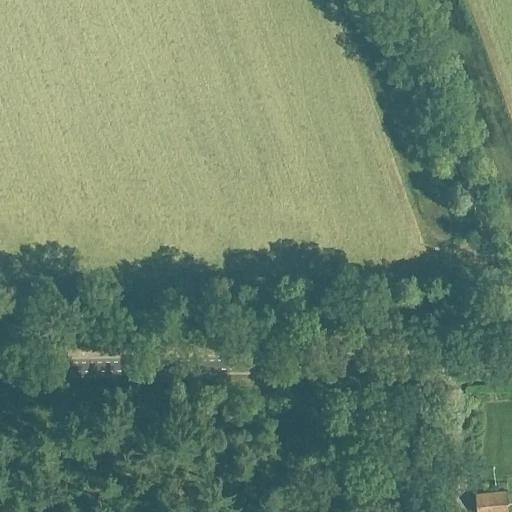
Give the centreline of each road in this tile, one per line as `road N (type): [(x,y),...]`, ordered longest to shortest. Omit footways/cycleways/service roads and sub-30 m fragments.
road 1 (tertiary): [(511,365),(0,370)]
road 2 (track): [(408,0),(511,327)]
road 3 (track): [(271,511),(250,365)]
